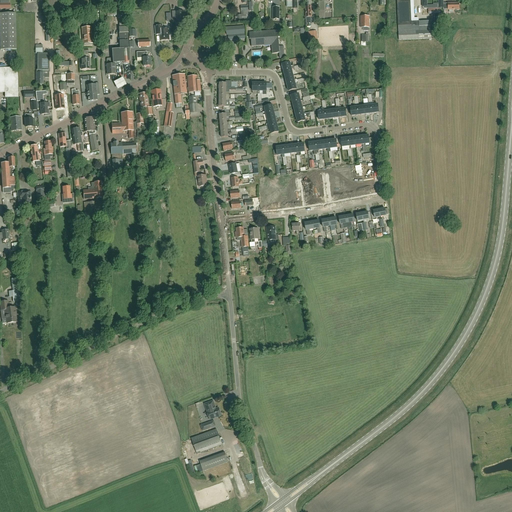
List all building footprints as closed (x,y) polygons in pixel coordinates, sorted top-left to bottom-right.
[(397,0),(399,40),(431,39),(431,26),(431,22),(420,22),(419,21),(411,22),(411,5),(413,5),(412,0),(397,0)] [(248,17),(248,15),(248,6),(241,7),(241,16),(238,16),(238,20),(232,21),(232,23),(246,22),(249,22),(249,17),(248,17)] [(184,17),(184,12),(176,12),(176,11),(172,12),(173,19),(176,19),(176,27),(185,26),(184,20),(185,20),(185,17),(184,17)] [(42,12),(42,16),(45,24),(43,25),(43,27),(46,27),(46,41),(46,42),(50,41),(50,27),(49,24),(44,12),(42,12)] [(0,43),(0,50),(16,50),(15,14),(0,14),(0,43)] [(101,24),(102,30),(109,30),(109,32),(112,32),(112,30),(116,30),(115,23),(115,19),(115,16),(107,17),(108,20),(101,21),(101,24)] [(369,28),(369,17),(361,16),(361,28),(369,28)] [(129,62),(129,49),(128,28),(127,28),(126,21),(119,21),(119,28),(120,49),(112,49),(113,63),(121,62),(121,63),(123,63),(123,64),(129,64),(129,62)] [(163,29),(163,26),(155,27),(156,35),(160,35),(160,41),(168,40),(168,36),(169,36),(168,29),(163,29)] [(245,39),(244,26),(226,28),(227,35),(229,35),(229,40),(245,39)] [(92,43),(91,27),(82,28),(83,44),(92,43)] [(279,53),(280,56),(280,59),(284,58),(284,56),(284,48),(284,46),(279,47),(279,38),(280,38),(279,31),(249,33),(250,40),(251,40),(252,47),(270,45),(270,44),(272,44),(273,54),(279,53)] [(363,42),(366,42),(369,42),(369,34),(366,34),(366,36),(361,35),(361,38),(363,38),(363,42)] [(67,46),(65,46),(65,41),(62,41),(62,38),(58,38),(58,51),(66,51),(67,46)] [(36,48),(36,54),(37,54),(37,70),(36,70),(36,84),(39,84),(39,85),(42,85),(42,84),(43,84),(43,77),(45,77),(45,78),(49,78),(49,69),(49,54),(44,54),(44,48),(42,48),(42,45),(41,45),(40,45),(36,45),(36,48)] [(137,58),(143,58),(143,66),(150,66),(150,57),(147,57),(147,54),(147,52),(137,52),(137,58)] [(90,69),(89,59),(81,59),(82,69),(90,69)] [(107,59),(107,60),(107,65),(107,75),(115,74),(115,69),(115,64),(111,64),(110,59),(107,59)] [(290,63),(282,64),(284,71),(291,69),(294,69),(302,67),(301,65),(294,67),(293,66),(291,66),(290,63)] [(5,68),(0,68),(0,92),(5,92),(5,97),(18,97),(18,87),(17,68),(16,68),(8,68),(8,65),(5,65),(5,68)] [(291,69),(284,71),(286,78),(293,76),(291,69)] [(173,87),(175,100),(181,99),(181,94),(187,93),(184,75),(172,76),(173,82),(173,87)] [(189,92),(201,91),(200,80),(197,81),(196,76),(187,77),(189,92)] [(293,76),(286,78),(287,85),(295,83),(298,82),(297,82),(305,80),(304,78),(297,80),(294,81),(293,76)] [(125,78),(116,81),(119,89),(128,86),(125,78)] [(95,83),(95,85),(87,86),(88,93),(86,93),(87,96),(88,96),(88,101),(97,100),(96,89),(99,89),(98,83),(95,83)] [(295,83),(287,85),(289,91),(296,90),(295,83)] [(267,88),(267,85),(267,84),(260,84),(260,91),(260,94),(258,94),(258,98),(261,98),(261,94),(263,94),(263,91),(267,91),(267,88)] [(71,90),(72,96),(73,105),(80,104),(79,95),(78,91),(75,91),(75,89),(71,90)] [(160,90),(156,90),(151,91),(154,107),(158,106),(162,105),(160,90)] [(49,111),(48,111),(48,108),(50,107),(49,103),(46,104),(45,101),(43,101),(43,98),(41,98),(41,95),(47,94),(47,91),(41,92),(36,93),(37,102),(39,102),(41,115),(45,115),(45,116),(49,115),(49,111)] [(149,108),(149,107),(147,93),(139,94),(141,108),(145,107),(145,109),(146,116),(152,115),(151,108),(149,108)] [(355,93),(347,93),(347,96),(348,102),(348,106),(350,106),(349,96),(354,96),(354,97),(355,101),(353,101),(354,108),(350,108),(351,116),(358,115),(357,107),(357,105),(357,104),(356,97),(355,93)] [(291,96),(293,103),(300,101),(298,94),(291,96)] [(64,109),(63,95),(55,96),(56,109),(64,109)] [(338,110),(339,118),(346,117),(345,109),(342,109),(341,106),(340,106),(339,99),(339,95),(337,95),(337,98),(337,99),(338,107),(338,110)] [(293,103),(294,109),(302,108),(300,101),(293,103)] [(372,102),(370,102),(372,113),(379,113),(378,105),(374,105),(373,102),(372,102)] [(255,110),(256,115),(256,117),(263,115),(263,113),(261,113),(260,109),(263,108),(262,105),(254,107),(255,110)] [(266,114),(274,112),(272,105),(265,107),(266,114)] [(294,109),(296,116),(304,114),(302,108),(294,109)] [(275,119),(274,112),(266,114),(268,121),(275,119)] [(304,114),(296,116),(298,123),(305,121),(304,117),(311,116),(311,120),(315,120),(314,112),(310,113),(304,114)] [(122,123),(120,123),(111,124),(112,134),(122,133),(122,131),(129,131),(129,139),(134,139),(133,129),(136,129),(136,123),(133,123),(133,121),(132,116),(132,113),(121,113),(122,123)] [(33,127),(32,119),(32,114),(25,115),(25,119),(25,127),(33,127)] [(94,118),(85,119),(85,132),(88,132),(92,151),(98,150),(95,131),(94,118)] [(277,125),(275,119),(268,121),(269,124),(266,125),(266,126),(259,128),(259,130),(277,125)] [(279,132),(277,125),(259,130),(260,132),(267,130),(267,131),(270,130),(271,134),(279,132)] [(231,131),(221,132),(221,138),(228,137),(231,135),(231,132),(234,132),(233,129),(231,129),(231,131)] [(268,143),(268,140),(264,140),(263,139),(264,139),(263,136),(257,137),(258,141),(259,140),(259,141),(258,141),(259,144),(268,143)] [(348,138),(341,139),(342,147),(342,148),(347,147),(348,150),(348,153),(352,153),(351,149),(349,149),(349,146),(348,138)] [(331,152),(329,152),(329,156),(333,155),(333,152),(333,148),(337,148),(336,140),(329,141),(330,149),(331,152)] [(238,147),(239,147),(239,150),(244,149),(244,146),(244,145),(245,145),(245,141),(243,142),(243,141),(237,142),(238,147)] [(223,144),(224,151),(233,149),(232,142),(223,144)] [(126,143),(122,143),(111,143),(111,155),(123,154),(136,154),(136,144),(126,144),(126,143)] [(309,143),(310,151),(314,151),(314,154),(314,155),(315,155),(316,157),(319,157),(319,153),(317,153),(317,150),(316,143),(309,143)] [(33,146),(30,147),(32,162),(36,162),(37,166),(38,166),(41,166),(41,161),(40,161),(37,146),(33,146)] [(284,154),(283,147),(276,148),(277,155),(282,155),(282,158),(283,158),(284,165),(285,165),(285,157),(284,154)] [(154,160),(153,157),(153,150),(142,151),(142,157),(150,157),(150,160),(154,160)] [(225,155),(226,162),(235,160),(234,153),(225,155)] [(8,163),(10,193),(11,193),(11,191),(13,191),(13,190),(16,190),(15,177),(12,177),(12,170),(15,170),(14,158),(8,158),(8,161),(8,162),(8,163)] [(250,163),(253,163),(254,174),(259,174),(258,159),(253,159),(249,160),(250,163)] [(84,161),(84,165),(74,166),(74,173),(86,173),(85,171),(88,170),(88,161),(84,161)] [(200,172),(199,166),(203,165),(203,161),(194,162),(195,172),(200,172)] [(8,163),(1,164),(3,189),(3,193),(10,193),(8,163)] [(229,165),(231,174),(237,173),(236,164),(229,165)] [(207,186),(206,175),(198,176),(200,187),(207,186)] [(288,183),(284,183),(284,186),(298,184),(298,177),(288,178),(288,183)] [(337,180),(341,180),(341,177),(326,179),(327,185),(337,184),(337,180)] [(102,191),(101,182),(91,183),(92,190),(83,190),(84,200),(94,199),(94,197),(96,197),(96,199),(103,198),(102,193),(101,194),(100,191),(102,191)] [(323,184),(315,185),(316,192),(313,192),(314,196),(326,195),(325,191),(324,191),(323,184)] [(36,187),(37,192),(38,203),(44,202),(44,196),(44,191),(44,187),(36,187)] [(63,195),(62,195),(62,200),(73,199),(74,199),(74,194),(70,194),(69,187),(63,187),(63,195)] [(328,192),(329,199),(339,198),(338,193),(342,193),(342,190),(328,192)] [(19,203),(22,203),(22,204),(31,203),(30,193),(23,194),(23,191),(17,192),(19,203)] [(290,196),(285,196),(286,199),(290,198),(300,197),(299,191),(289,192),(290,196)] [(353,215),(346,216),(348,228),(352,227),(355,227),(355,226),(354,226),(354,222),(353,215)] [(348,228),(346,216),(339,217),(340,224),(341,224),(341,229),(344,229),(348,228)] [(336,218),(329,219),(330,226),(331,230),(335,229),(335,230),(338,230),(338,229),(337,229),(337,225),(336,218)] [(330,226),(329,219),(322,220),(323,227),(324,227),(324,232),(327,232),(326,227),(330,226)] [(319,221),(312,222),(313,229),(317,228),(318,233),(321,233),(320,232),(320,228),(319,221)] [(313,229),(312,222),(305,223),(306,230),(307,230),(307,235),(310,235),(309,230),(313,229)] [(300,224),(292,225),(293,232),(296,231),(297,235),(299,234),(299,231),(301,231),(300,224)] [(267,241),(277,240),(279,240),(278,235),(276,235),(275,227),(266,228),(267,241)] [(243,228),(236,229),(237,232),(235,232),(236,238),(237,238),(237,241),(242,240),(242,248),(248,247),(247,236),(244,237),(243,228)] [(259,239),(258,229),(250,229),(251,240),(252,243),(255,243),(254,240),(259,239)] [(11,258),(8,230),(2,231),(2,233),(0,233),(0,251),(4,251),(5,258),(11,258)] [(15,302),(16,307),(22,306),(21,301),(20,301),(19,291),(12,291),(13,302),(15,302)] [(2,324),(7,323),(17,322),(15,307),(9,308),(8,301),(0,302),(1,308),(1,310),(5,310),(6,319),(2,319),(2,324)] [(209,420),(221,415),(219,408),(216,409),(213,401),(205,404),(208,412),(207,413),(209,420)] [(203,430),(215,426),(213,421),(201,426),(203,430)] [(192,438),(197,454),(222,445),(216,429),(192,438)]
